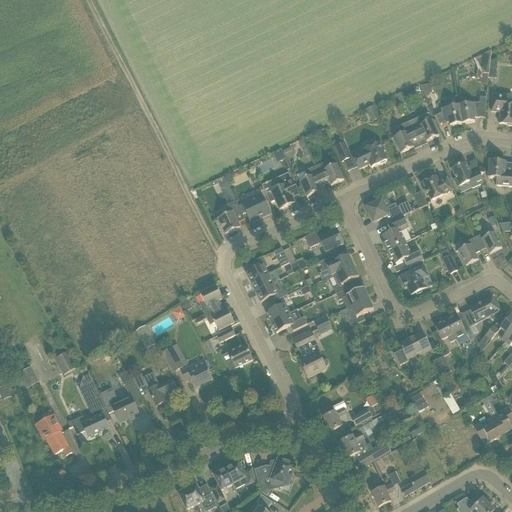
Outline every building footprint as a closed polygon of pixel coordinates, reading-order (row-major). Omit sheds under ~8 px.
[(475,61),(482,75),(488,75),(489,62),(490,63),(491,54),(475,61)] [(489,62),(488,75),(488,79),(496,80),(498,60),(496,59),(490,63),(489,62)] [(428,85),(420,86),(424,95),(430,94),(428,85)] [(402,93),(397,95),(402,107),(407,104),(402,93)] [(500,113),(499,124),(507,125),(508,126),(511,126),(511,102),(506,102),(506,97),(492,96),(492,102),(491,112),(500,113)] [(459,107),(462,125),(474,123),(474,120),(477,119),(479,119),(480,111),(485,112),(486,102),(486,99),(480,98),(479,103),(459,107)] [(367,109),(372,121),(380,118),(374,105),(367,109)] [(450,127),(462,125),(459,107),(441,110),(441,114),(436,116),(440,125),(446,124),(446,125),(449,124),(450,127)] [(421,117),(409,122),(419,143),(422,141),(425,140),(426,143),(439,137),(435,128),(432,121),(425,124),(421,117)] [(419,143),(409,122),(397,128),(401,135),(394,138),(401,154),(414,148),(412,146),(419,143)] [(351,159),(344,144),(341,138),(333,142),(335,148),(342,163),(351,159)] [(303,140),(299,142),(306,157),(310,155),(303,140)] [(377,164),(378,165),(379,164),(381,165),(385,163),(385,162),(387,161),(383,152),(385,151),(381,143),(352,157),(354,161),(358,170),(370,165),(371,168),(374,167),(374,166),(377,164)] [(274,159),(283,155),(280,150),(272,154),(274,159)] [(489,161),(488,179),(496,180),(496,187),(511,188),(511,175),(508,175),(508,173),(506,171),(505,171),(506,163),(489,161)] [(325,162),(315,167),(322,182),(324,186),(330,184),(331,187),(344,181),(336,165),(328,169),(325,162)] [(470,173),(465,164),(451,170),(456,180),(454,180),(457,189),(469,183),(472,189),(483,184),(479,169),(470,173)] [(307,178),(299,182),(303,189),(307,198),(319,192),(318,189),(316,185),(322,182),(315,167),(305,172),(307,178)] [(288,173),(261,186),(266,195),(270,204),(275,201),(279,210),(294,203),(293,201),(292,198),(299,195),(292,181),(288,173)] [(215,182),(211,184),(213,187),(217,185),(218,185),(220,189),(228,186),(224,178),(215,182)] [(427,198),(428,197),(430,202),(444,196),(444,195),(453,191),(447,178),(438,182),(435,178),(422,184),(425,190),(424,191),(427,198)] [(420,210),(428,206),(421,193),(414,196),(420,210)] [(238,207),(242,216),(246,214),(251,224),(270,215),(262,196),(242,205),(238,207)] [(465,198),(458,201),(463,212),(472,208),(470,204),(469,204),(468,204),(468,203),(467,203),(466,202),(466,201),(465,201),(465,200),(465,199),(465,198)] [(243,216),(242,216),(238,207),(236,202),(225,207),(226,211),(224,212),(225,216),(218,220),(225,236),(240,229),(234,216),(241,213),(242,217),(243,216)] [(381,202),(366,209),(373,223),(384,219),(387,225),(402,218),(403,217),(412,213),(407,203),(398,207),(397,208),(395,204),(385,209),(381,202)] [(402,218),(387,225),(390,233),(382,237),(385,243),(383,244),(386,252),(405,243),(400,233),(409,229),(403,217),(402,218)] [(494,217),(488,220),(491,225),(497,222),(494,217)] [(511,223),(500,225),(504,233),(511,233),(511,223)] [(325,253),(343,245),(336,231),(321,238),(318,231),(304,238),(309,248),(320,243),(325,253)] [(483,234),(474,239),(480,252),(486,249),(489,255),(502,249),(494,233),(485,238),(483,234)] [(475,255),(480,252),(474,239),(465,244),(466,247),(458,252),(461,258),(466,267),(478,261),(475,255)] [(407,269),(409,268),(422,262),(423,261),(418,250),(410,253),(405,243),(386,252),(390,260),(392,259),(395,265),(403,261),(407,269)] [(440,243),(437,250),(442,252),(447,250),(445,245),(440,243)] [(275,252),(273,253),(281,268),(283,267),(289,264),(282,249),(275,252)] [(333,276),(353,267),(350,261),(348,255),(346,256),(346,257),(332,263),(330,258),(319,263),(323,272),(328,270),(331,276),(333,276)] [(450,256),(442,260),(450,275),(458,271),(453,262),(450,256)] [(303,258),(297,261),(301,270),(307,268),(303,258)] [(407,288),(411,297),(416,294),(417,296),(422,294),(421,292),(426,290),(422,281),(429,278),(426,272),(423,266),(422,262),(409,268),(411,272),(399,278),(402,285),(405,289),(407,288)] [(263,264),(246,273),(251,283),(268,274),(263,264)] [(358,278),(353,267),(333,276),(338,287),(333,289),(336,295),(347,290),(344,284),(358,278)] [(268,274),(251,283),(256,293),(273,284),(277,282),(275,279),(271,281),(268,274)] [(273,284),(256,293),(261,303),(278,294),(273,284)] [(201,305),(200,305),(205,316),(219,309),(216,303),(219,301),(222,300),(216,287),(207,292),(200,295),(201,296),(204,303),(201,305)] [(347,290),(336,295),(339,301),(342,300),(346,309),(368,299),(363,288),(355,292),(353,287),(347,290)] [(284,291),(278,294),(280,300),(288,296),(286,291),(284,292),(284,291)] [(368,299),(346,309),(351,320),(348,322),(351,327),(365,321),(362,315),(373,310),(368,299)] [(463,316),(464,320),(469,329),(478,324),(476,322),(484,318),(485,320),(500,312),(496,304),(495,304),(492,299),(484,303),(484,304),(481,305),(480,303),(469,309),(471,313),(463,316)] [(187,301),(179,305),(182,309),(189,305),(187,301)] [(266,313),(271,323),(290,314),(285,304),(266,313)] [(219,309),(205,316),(207,319),(210,326),(214,324),(218,332),(234,324),(228,311),(221,314),(219,309)] [(290,314),(271,323),(276,334),(290,326),(293,332),(307,324),(304,318),(301,320),(297,311),(290,314)] [(205,316),(195,321),(197,324),(202,322),(202,321),(207,319),(205,316)] [(325,316),(314,322),(317,329),(328,323),(325,316)] [(471,332),(469,329),(464,320),(459,322),(456,316),(446,322),(456,341),(459,347),(470,341),(470,342),(475,340),(474,338),(471,332)] [(505,343),(511,334),(511,317),(511,316),(500,329),(505,334),(501,339),(505,343)] [(456,341),(446,322),(435,327),(439,336),(442,341),(448,338),(451,344),(456,341)] [(330,325),(318,331),(321,336),(333,330),(330,325)] [(157,345),(146,326),(136,332),(147,351),(157,345)] [(491,342),(499,332),(493,327),(485,337),(491,342)] [(231,329),(223,334),(217,337),(221,344),(235,336),(231,329)] [(302,336),(293,340),(305,364),(302,366),(309,378),(318,374),(325,370),(326,369),(328,368),(328,367),(328,365),(329,364),(328,363),(327,362),(327,361),(325,361),(324,361),(322,361),(321,362),(320,362),(317,355),(311,342),(314,341),(310,332),(302,336)] [(409,340),(399,345),(402,351),(394,355),(400,366),(408,362),(407,360),(424,352),(424,354),(431,351),(427,343),(422,334),(414,338),(414,339),(409,341),(409,340)] [(477,336),(474,338),(475,340),(478,345),(483,339),(481,337),(477,336)] [(209,342),(203,345),(209,356),(214,353),(209,342)] [(444,343),(438,346),(444,358),(449,355),(444,343)] [(245,346),(236,350),(228,354),(235,369),(252,361),(245,346)] [(164,360),(169,368),(173,375),(184,368),(173,348),(161,355),(164,360)] [(67,353),(54,360),(63,377),(76,369),(67,353)] [(443,357),(437,360),(445,375),(451,372),(443,357)] [(164,360),(159,363),(164,372),(169,368),(164,360)] [(212,380),(203,360),(180,371),(183,377),(186,382),(191,379),(195,388),(206,383),(212,380)] [(31,368),(20,374),(17,369),(8,374),(18,393),(38,382),(31,368)] [(142,375),(132,380),(137,390),(146,386),(148,391),(152,398),(156,407),(167,402),(163,395),(176,389),(172,380),(171,379),(159,385),(154,373),(143,378),(142,375)] [(109,415),(109,414),(114,412),(115,415),(120,424),(128,420),(129,422),(140,417),(135,407),(134,404),(143,399),(141,395),(140,395),(137,390),(132,380),(122,386),(129,398),(119,402),(113,389),(99,395),(109,415)] [(71,423),(73,428),(77,436),(85,432),(88,439),(108,429),(106,425),(112,422),(109,415),(99,395),(94,383),(79,389),(93,420),(87,423),(84,417),(71,423)] [(8,384),(0,387),(0,388),(3,398),(12,394),(8,384)] [(429,408),(420,393),(410,399),(419,414),(429,408)] [(452,415),(460,411),(451,394),(443,398),(452,415)] [(372,396),(365,400),(370,409),(377,404),(372,396)] [(335,413),(333,414),(324,418),(330,433),(342,427),(338,419),(346,415),(344,409),(335,413)] [(496,416),(491,418),(502,437),(507,434),(508,435),(511,433),(511,428),(510,425),(511,423),(511,414),(511,413),(508,409),(502,412),(496,416)] [(356,427),(372,417),(368,410),(352,420),(356,427)] [(372,418),(357,427),(362,434),(386,420),(383,414),(373,421),(372,418)] [(52,417),(38,425),(55,456),(63,451),(66,457),(72,454),(52,417)] [(502,437),(491,418),(474,429),(481,441),(487,438),(490,443),(502,437)] [(463,434),(452,440),(462,459),(474,452),(467,439),(474,435),(467,423),(459,428),(463,434)] [(429,430),(426,425),(407,436),(406,434),(396,440),(400,446),(429,430)] [(352,438),(340,444),(348,460),(368,450),(361,434),(353,438),(352,438)] [(440,439),(429,445),(436,457),(443,453),(450,466),(462,459),(452,440),(451,439),(443,444),(440,439)] [(386,443),(363,457),(369,466),(391,453),(386,443)] [(267,466),(260,468),(265,487),(270,486),(270,488),(274,487),(275,489),(281,488),(282,485),(285,479),(290,481),(296,466),(278,460),(277,461),(271,463),(271,465),(271,468),(268,469),(267,466)] [(238,464),(225,471),(228,475),(233,486),(235,490),(245,485),(245,486),(255,483),(252,470),(245,471),(245,472),(243,473),(238,464)] [(228,475),(225,471),(224,471),(223,469),(217,472),(218,474),(213,477),(218,486),(211,489),(218,503),(227,499),(225,495),(229,493),(226,489),(228,488),(232,486),(233,486),(228,475)] [(411,485),(409,486),(401,491),(405,498),(430,483),(423,471),(408,480),(411,485)] [(395,492),(392,487),(392,485),(381,490),(372,494),(378,508),(391,503),(387,496),(395,492)] [(185,491),(178,495),(187,511),(201,504),(205,511),(207,511),(217,507),(210,493),(202,497),(196,486),(189,489),(185,491)] [(264,511),(263,511),(264,508),(267,510),(272,503),(262,496),(256,503),(259,504),(254,510),(256,511),(264,511)] [(493,511),(494,511),(482,500),(473,510),(472,508),(474,506),(467,499),(457,505),(459,509),(457,510),(457,511),(462,508),(466,511),(493,511)]
